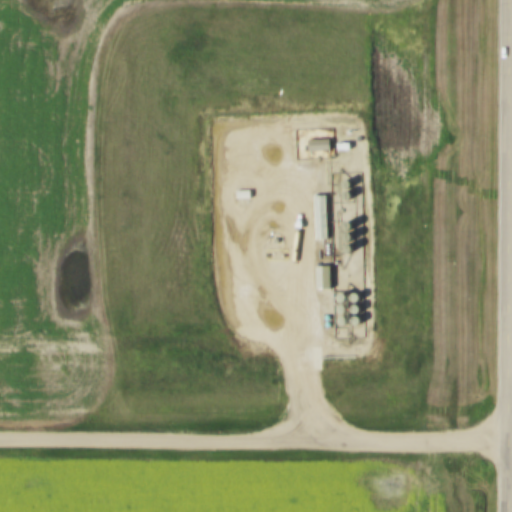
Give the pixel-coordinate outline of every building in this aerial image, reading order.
[(314,136),(334,135),(334,147),(314,147),(314,136)] [(329,192),(331,235),(320,235),(319,192),(329,192)] [(354,224),(352,225),(351,225),(350,225),(348,225),(347,224),(347,222),(346,221),(347,220),(347,218),(348,217),(350,217),(351,217),(352,217),(354,218),(355,219),(355,220),(355,222),(354,223),(354,224)] [(354,235),(353,236),(351,236),(350,236),(348,236),(347,235),(347,233),(347,232),(347,231),(348,229),(349,228),(350,228),(351,228),(353,228),(354,229),(355,230),(355,231),(355,233),(355,234),(354,235)] [(355,247),(353,248),(352,248),(351,248),(349,248),(348,247),(348,245),(347,244),(348,243),(348,241),(349,240),(351,240),(352,240),(354,240),(355,241),(356,242),(356,243),(356,245),(355,246),(355,247)] [(334,262),(334,284),(322,284),(321,263),(334,262)] [(362,296),(361,297),(360,297),(358,297),(357,296),(356,295),(355,294),(355,293),(355,291),(356,290),(357,289),(358,288),(360,288),(361,289),(362,289),(363,291),(364,292),(364,293),(363,295),(362,296)] [(349,297),(347,297),(346,298),(345,298),(343,297),(342,296),(342,295),(341,293),(342,292),(342,291),(343,290),(345,289),(346,289),(348,289),(349,290),(350,291),(350,293),(350,294),(349,296),(349,297)] [(363,308),(361,309),(360,309),(359,309),(357,308),(356,307),(356,306),(355,305),(356,303),(356,302),(357,301),(359,300),(360,300),(362,301),(363,301),(364,303),(364,304),(364,305),(363,307),(363,308)] [(349,308),(348,309),(346,309),(345,309),(344,308),(343,307),(342,306),(342,305),(342,303),(343,302),(344,301),(345,301),(347,301),(348,301),(349,302),(350,303),(350,304),(350,306),(350,307),(349,308)] [(350,319),(348,319),(347,320),(346,320),(344,319),(343,318),(343,317),(342,315),(343,314),(343,313),(344,312),(346,311),(347,311),(348,311),(350,312),(351,313),(351,315),(351,316),(350,317),(350,319)] [(364,319),(362,320),(361,320),(360,320),(358,319),(357,318),(357,317),(356,316),(357,314),(357,313),(358,312),(360,311),(361,311),(362,312),(364,312),(365,314),(365,315),(365,316),(364,318),(364,319)]
